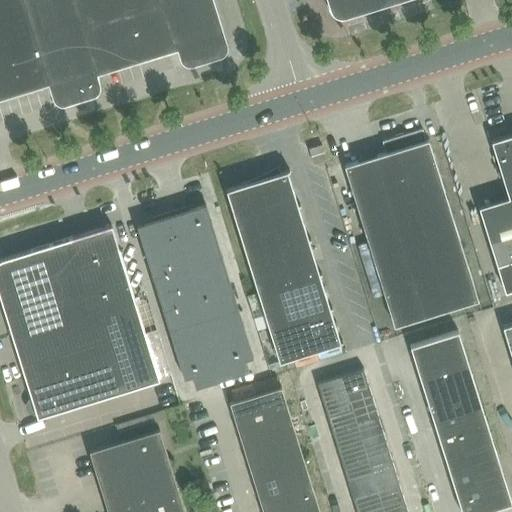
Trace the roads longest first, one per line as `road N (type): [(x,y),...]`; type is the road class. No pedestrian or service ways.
road 1 (tertiary): [(0,198),(304,103)]
road 2 (tertiary): [(304,103),(511,39)]
